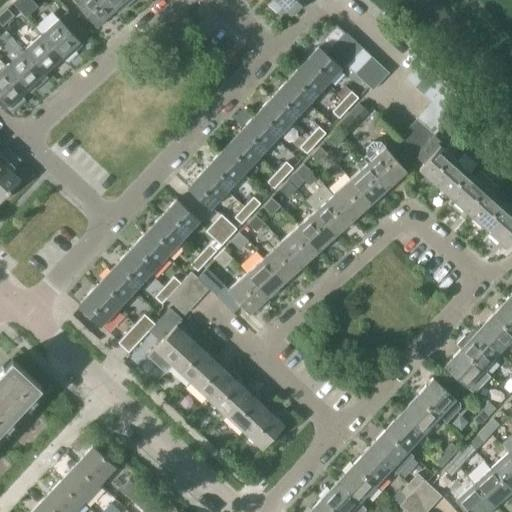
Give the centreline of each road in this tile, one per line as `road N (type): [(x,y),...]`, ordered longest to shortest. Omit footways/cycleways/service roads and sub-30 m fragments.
road 1 (residential): [(252,353),(409,213),(486,276),(336,436)]
road 2 (residential): [(220,0),(273,48),(109,227)]
road 3 (residential): [(23,135),(177,0)]
road 4 (residential): [(237,511),(107,390)]
road 5 (residential): [(107,390),(0,502)]
road 6 (residential): [(109,227),(23,135)]
road 7 (residential): [(109,227),(28,316)]
